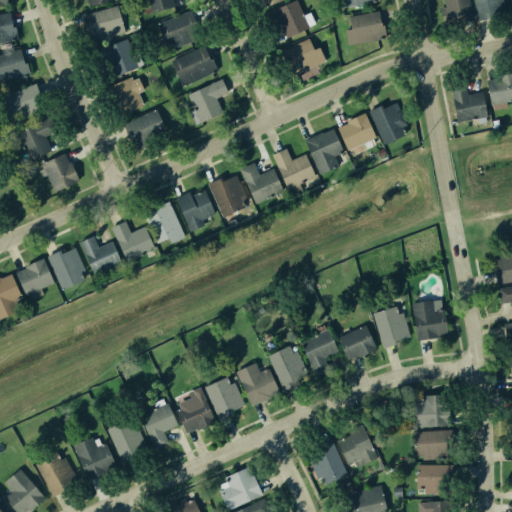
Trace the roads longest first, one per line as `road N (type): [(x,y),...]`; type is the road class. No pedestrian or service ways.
road 1 (residential): [(511,44),(377,73),(0,243)]
road 2 (residential): [(485,511),(482,390),(414,0)]
road 3 (residential): [(120,501),(379,383),(478,365)]
road 4 (residential): [(123,189),(47,0)]
road 5 (residential): [(282,117),(228,0)]
